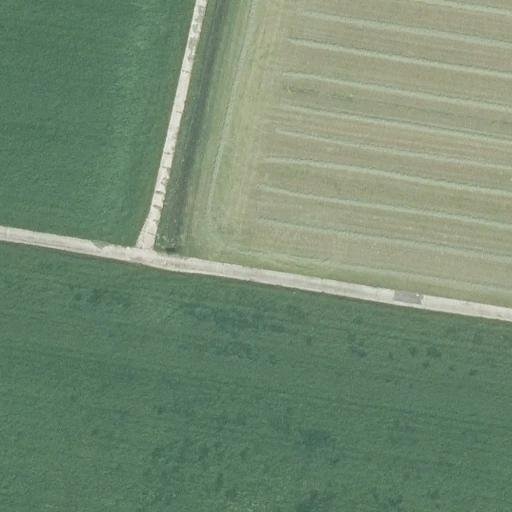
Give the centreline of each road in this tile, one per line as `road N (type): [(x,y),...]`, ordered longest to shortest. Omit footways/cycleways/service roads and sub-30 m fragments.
road 1 (track): [(0,233),(511,316)]
road 2 (track): [(143,255),(201,0)]
